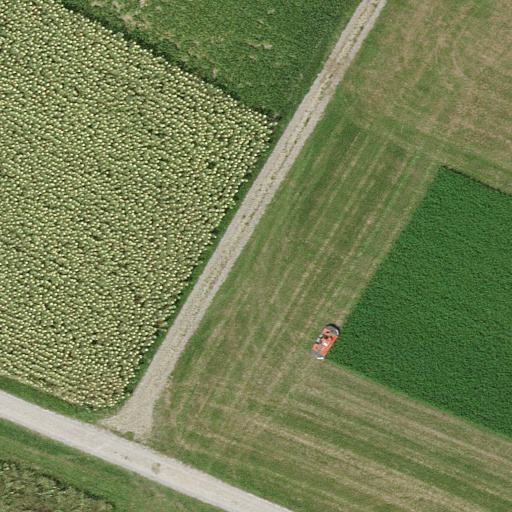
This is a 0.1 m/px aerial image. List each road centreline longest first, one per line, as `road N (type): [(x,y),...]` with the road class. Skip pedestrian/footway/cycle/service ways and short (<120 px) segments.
road 1 (track): [(124,449),(391,0)]
road 2 (track): [(0,399),(274,511)]
